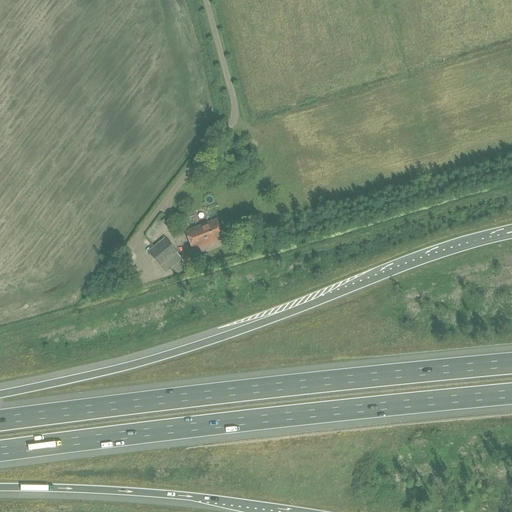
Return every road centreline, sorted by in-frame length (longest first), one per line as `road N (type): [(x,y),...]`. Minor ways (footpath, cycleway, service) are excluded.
road 1 (track): [(511,195),(0,345)]
road 2 (motorway): [(507,236),(170,353),(0,394)]
road 3 (motorway): [(0,451),(511,393)]
road 4 (motorway): [(511,364),(0,421)]
road 5 (motorway): [(0,487),(188,496),(292,511)]
